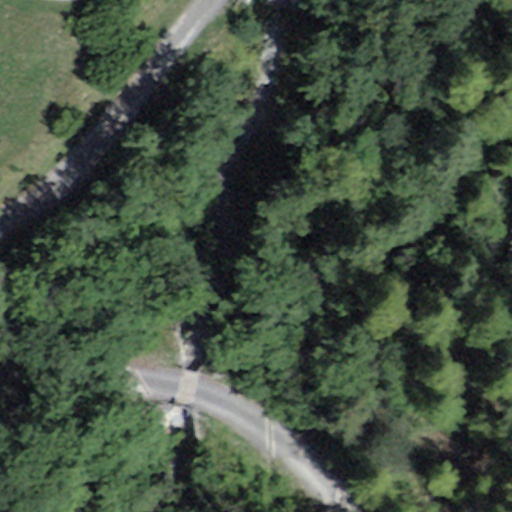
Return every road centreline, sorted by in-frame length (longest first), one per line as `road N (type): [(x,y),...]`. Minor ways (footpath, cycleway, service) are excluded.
road 1 (track): [(0,374),(168,389),(276,448),(335,511)]
road 2 (track): [(208,0),(89,147),(0,225)]
